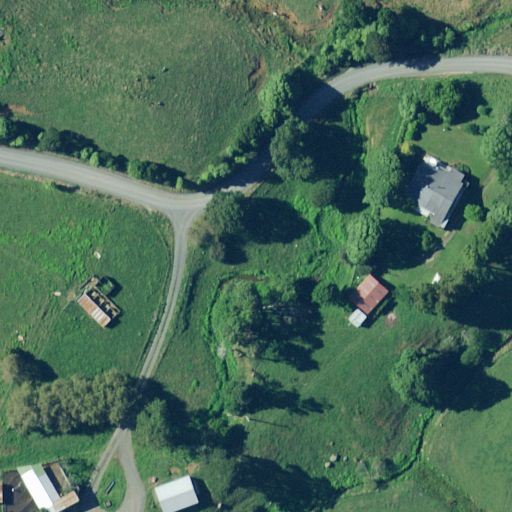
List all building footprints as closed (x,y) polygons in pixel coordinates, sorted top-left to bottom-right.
[(464,178),(424,159),(407,194),(421,201),(417,210),(432,217),(430,220),(442,226),(464,178)] [(390,290),(371,272),(350,297),(369,314),(390,290)] [(87,289),(77,299),(104,327),(114,317),(87,289)] [(368,316),(359,308),(350,318),(359,326),(368,316)] [(62,498),(41,462),(16,465),(42,509),(46,506),(49,511),(56,511),(81,498),(76,489),(62,498)] [(170,511),(202,501),(193,475),(156,487),(164,511),(170,511)]
